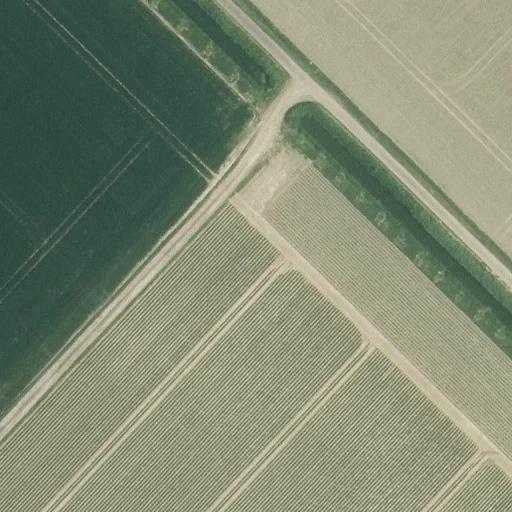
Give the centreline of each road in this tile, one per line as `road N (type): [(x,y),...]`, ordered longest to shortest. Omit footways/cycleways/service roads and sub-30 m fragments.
road 1 (track): [(0,433),(229,184),(302,80)]
road 2 (track): [(511,285),(220,0)]
